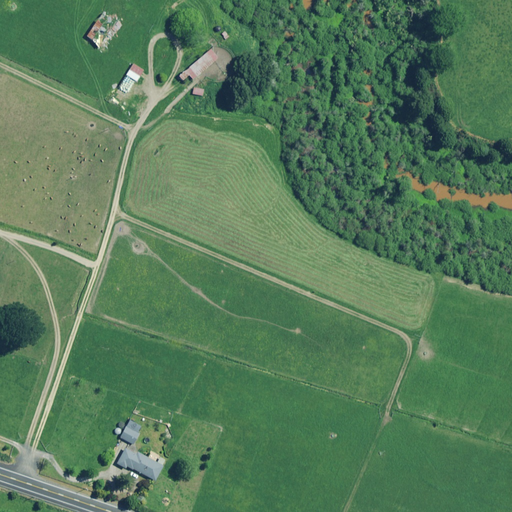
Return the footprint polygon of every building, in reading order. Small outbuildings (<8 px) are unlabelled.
[(117,21),(103,12),(87,37),(103,48),(111,36),(108,34),(117,21)] [(218,59),(209,49),(178,75),(182,81),(189,75),(193,79),(218,59)] [(126,76),(136,83),(143,70),(133,64),(126,76)] [(204,90),(194,88),(193,94),(203,96),(204,90)] [(141,426),(130,420),(120,438),(133,445),(139,434),(137,433),(141,426)] [(155,454),(154,456),(148,453),(146,457),(125,446),(116,464),(125,469),(126,467),(155,481),(166,460),(155,454)]
